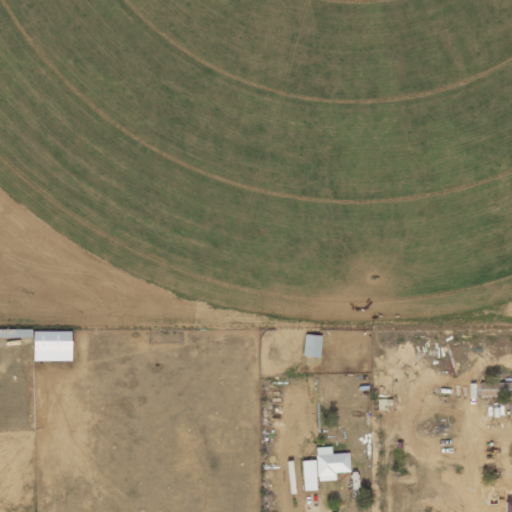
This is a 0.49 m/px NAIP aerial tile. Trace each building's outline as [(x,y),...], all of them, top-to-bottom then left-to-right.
[(322,357),(323,335),(306,334),(305,356),(322,357)] [(73,340),(35,341),(36,361),(74,361),(73,340)] [(511,382),(482,383),(482,396),(511,395),(511,382)] [(337,480),(337,472),(351,472),(351,453),(333,453),(333,446),(318,447),(319,481),(337,480)] [(305,491),(318,490),(317,460),(303,461),(305,491)]
